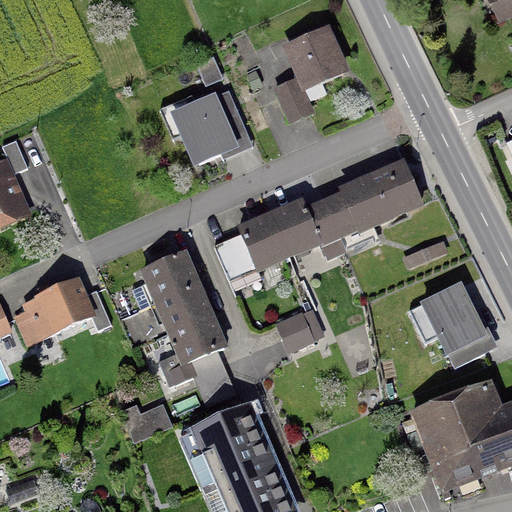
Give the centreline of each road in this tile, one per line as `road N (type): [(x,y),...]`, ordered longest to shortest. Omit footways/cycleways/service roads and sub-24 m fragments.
road 1 (residential): [(87,256),(428,108)]
road 2 (tertiary): [(511,278),(438,135)]
